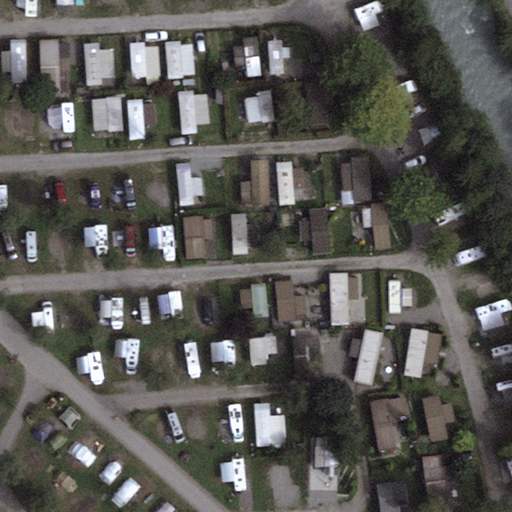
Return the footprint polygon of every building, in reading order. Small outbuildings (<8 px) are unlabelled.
[(247,72),(261,71),(259,35),(245,36),(247,72)] [(59,72),(58,37),(40,38),(41,72),(59,72)] [(62,64),(73,63),(72,41),(60,41),(62,64)] [(172,42),(173,73),(191,73),(190,41),(172,42)] [(159,74),(158,42),(131,42),(131,75),(159,74)] [(26,71),(25,43),(2,44),(3,71),(26,71)] [(116,82),(114,44),(86,45),(88,84),(116,82)] [(180,90),(182,127),(211,125),(209,88),(180,90)] [(273,90),(245,91),(246,120),(275,118),(273,90)] [(124,129),(122,94),(93,96),(94,130),(124,129)] [(146,135),(146,121),(157,120),(156,98),(129,99),(130,135),(146,135)] [(7,102),(9,123),(28,121),(26,100),(7,102)] [(64,112),(42,112),(42,137),(64,137),(64,112)] [(372,200),(370,155),(341,156),(343,201),(372,200)] [(191,201),(192,160),(179,160),(179,200),(191,201)] [(252,202),(269,202),(269,160),(253,160),(252,202)] [(303,162),(276,164),(278,200),(305,199),(303,162)] [(139,172),(116,173),(117,200),(141,199),(139,172)] [(80,199),(104,198),(103,176),(80,176),(80,199)] [(54,203),(75,201),(74,183),(53,184),(54,203)] [(374,201),(376,247),(390,246),(389,201),(374,201)] [(72,233),(75,205),(57,203),(55,231),(72,233)] [(302,251),(331,250),(330,207),(300,208),(302,251)] [(186,258),(205,258),(204,237),(213,237),(213,215),(184,216),(186,258)] [(131,252),(132,222),(118,221),(117,251),(131,252)] [(76,234),(54,234),(54,254),(75,254),(76,234)] [(363,320),(362,273),(331,274),(332,321),(363,320)] [(308,315),(308,294),(294,295),(294,279),(276,279),(277,316),(308,315)] [(267,283),(242,284),(243,309),(268,308),(267,283)] [(195,318),(219,318),(218,294),(195,295),(195,318)] [(355,378),(373,382),(385,332),(366,328),(355,378)] [(422,375),(423,361),(441,361),(442,330),(409,328),(407,374),(422,375)] [(293,364),(320,364),(321,335),(293,334),(293,364)] [(392,419),(410,417),(406,394),(371,399),(379,450),(397,447),(392,419)] [(431,440),(448,437),(445,421),(456,419),(452,396),(424,401),(431,440)] [(288,444),(284,408),(255,411),(259,447),(288,444)] [(511,412),(511,411),(499,422),(511,434),(511,432),(511,412)] [(310,431),(309,488),(327,488),(327,431),(310,431)] [(447,452),(423,455),(428,496),(452,493),(447,452)] [(226,486),(251,485),(250,456),(225,458),(226,486)] [(301,494),(301,463),(275,463),(274,494),(301,494)] [(381,511),(406,511),(402,479),(377,483),(381,511)]
